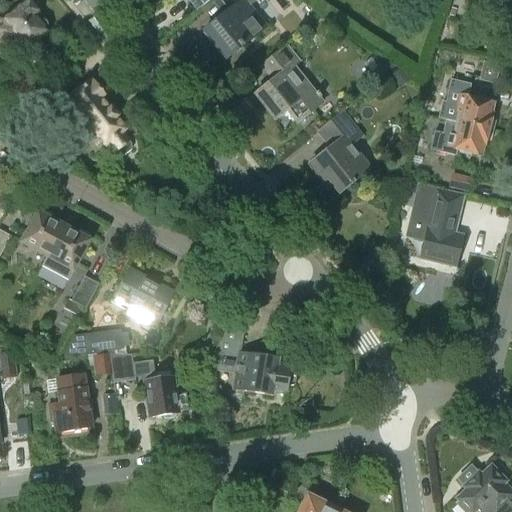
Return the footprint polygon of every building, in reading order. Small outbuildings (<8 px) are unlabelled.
[(0,25),(0,39),(6,47),(16,39),(30,57),(43,46),(39,41),(48,33),(45,30),(47,26),(44,22),(39,22),(35,17),(38,14),(27,0),(1,20),(3,23),(0,25)] [(210,0),(186,0),(196,12),(210,0)] [(231,0),(236,6),(203,33),(225,61),(263,30),(244,7),(253,0),(231,0)] [(511,0),(498,0),(497,7),(511,10),(511,0)] [(254,97),(274,122),(286,112),(297,125),(324,103),(294,65),(302,59),(289,42),(266,61),(279,77),(254,97)] [(376,81),(395,67),(376,55),(364,64),(376,81)] [(479,81),(495,85),(499,68),(484,64),(479,81)] [(43,92),(51,102),(80,79),(72,69),(43,92)] [(400,69),(391,78),(400,88),(409,80),(400,69)] [(1,93),(16,112),(42,90),(27,72),(1,93)] [(64,109),(73,120),(80,115),(88,125),(83,130),(92,141),(97,137),(106,147),(108,145),(115,154),(116,153),(118,155),(124,157),(131,151),(130,146),(128,143),(129,143),(122,133),(125,131),(115,119),(116,118),(110,110),(109,111),(100,100),(103,97),(91,81),(64,102),(67,106),(64,109)] [(449,89),(445,108),(449,109),(446,122),(492,132),(494,123),(491,119),(492,116),(491,115),(493,105),(467,99),(470,86),(456,83),(454,90),(449,89)] [(330,149),(309,166),(322,183),(327,179),(339,194),(349,186),(350,187),(354,184),(353,183),(368,170),(361,161),(350,148),(360,139),(341,117),(319,136),(330,149)] [(434,134),(430,151),(454,157),(455,152),(480,158),(483,147),(484,148),(485,144),(490,142),(492,132),(446,122),(443,136),(434,134)] [(447,188),(467,193),(470,179),(450,174),(447,188)] [(426,232),(419,260),(455,268),(463,237),(449,234),(458,197),(418,187),(408,227),(426,232)] [(20,244),(46,258),(64,227),(37,213),(20,244)] [(64,227),(46,258),(41,268),(67,281),(72,272),(73,273),(90,241),(64,227)] [(0,231),(0,256),(10,238),(0,231)] [(128,270),(110,303),(126,312),(124,315),(154,332),(174,295),(128,270)] [(68,301),(63,310),(76,317),(81,308),(85,311),(98,286),(84,278),(71,303),(68,301)] [(278,360),(240,354),(244,332),(230,324),(219,342),(212,371),(235,375),(232,391),(271,398),(272,392),(286,394),(287,388),(294,387),(296,378),(290,374),(291,369),(277,366),(278,360)] [(70,338),(61,355),(120,349),(120,348),(129,346),(127,334),(118,334),(118,333),(70,338)] [(131,357),(108,351),(113,383),(134,380),(131,357)] [(0,354),(0,363),(2,380),(16,378),(13,353),(0,354)] [(95,356),(98,377),(110,375),(108,356),(95,356)] [(52,406),(56,435),(91,430),(83,378),(57,382),(60,405),(52,406)] [(175,417),(175,416),(178,415),(178,413),(187,411),(185,396),(175,397),(172,379),(142,383),(144,395),(146,395),(150,419),(163,417),(164,419),(166,420),(173,419),(175,417)] [(103,417),(117,415),(115,396),(101,398),(103,417)] [(26,419),(15,421),(17,436),(28,435),(26,419)] [(465,488),(467,491),(458,500),(459,502),(456,505),(463,511),(473,511),(475,511),(476,511),(498,511),(500,511),(498,509),(505,502),(507,504),(511,499),(511,493),(503,484),(504,483),(490,469),(481,478),(478,475),(465,488)] [(330,511),(332,510),(329,508),(329,506),(322,502),(319,504),(307,497),(299,511),(330,511)]
